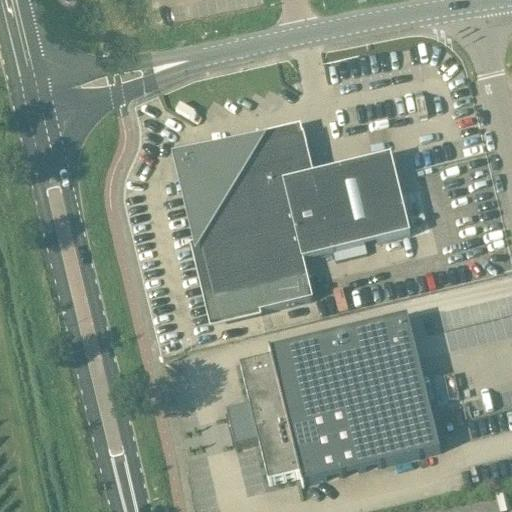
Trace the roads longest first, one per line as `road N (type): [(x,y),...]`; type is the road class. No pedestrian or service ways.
road 1 (unknown): [(511,282),(215,361),(203,376),(201,400),(221,482),(233,502),(255,511)]
road 2 (secondary): [(19,107),(104,455),(126,511)]
road 3 (secondary): [(134,511),(131,453),(48,112)]
road 4 (unknown): [(317,101),(420,79),(433,88),(444,124),(433,137),(365,155),(336,153),(325,136)]
road 5 (unclassified): [(192,59),(474,3)]
road 6 (unknown): [(292,511),(511,448)]
road 7 (unclassified): [(48,112),(152,82),(192,59)]
road 8 (unclassified): [(192,59),(114,65),(42,84)]
road 9 (unclassified): [(511,151),(474,3)]
